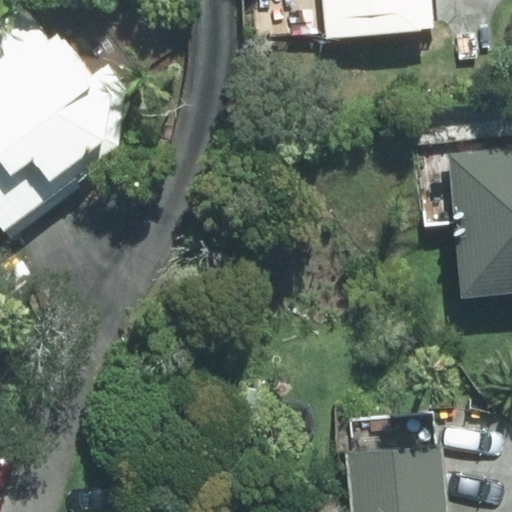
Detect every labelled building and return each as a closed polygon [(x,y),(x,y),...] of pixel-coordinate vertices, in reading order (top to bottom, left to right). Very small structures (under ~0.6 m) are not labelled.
[(409,34),(407,0),(312,0),(315,40),(409,34)] [(0,229),(3,236),(74,187),(66,173),(108,146),(119,88),(102,63),(85,74),(59,38),(56,41),(50,32),(39,39),(16,5),(0,15),(0,229)] [(511,146),(443,153),(456,298),(511,293),(511,146)] [(18,261),(0,273),(0,306),(2,309),(36,286),(18,261)] [(438,511),(431,444),(338,456),(343,511),(438,511)]
